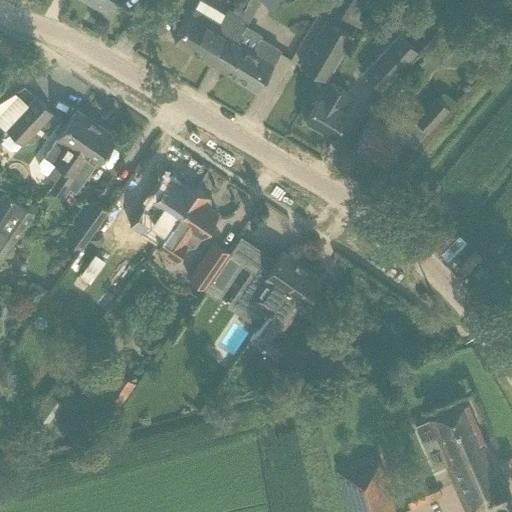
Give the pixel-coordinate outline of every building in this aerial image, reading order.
[(88,0),(110,13),(117,0),(88,0)] [(347,0),(339,15),(359,27),(375,0),(347,0)] [(193,5),(173,40),(211,63),(239,16),(226,8),(219,21),(193,5)] [(239,16),(211,63),(214,64),(255,89),(265,71),(279,48),(259,36),(252,48),(237,39),(244,27),(247,20),(239,16)] [(299,62),(325,77),(350,34),(324,19),(299,62)] [(472,30),(465,38),(476,47),(483,39),(472,30)] [(361,71),(380,90),(417,51),(397,32),(361,71)] [(341,106),(348,93),(326,80),(304,117),(332,134),(346,110),(341,106)] [(414,119),(426,129),(444,105),(434,94),(414,119)] [(7,131),(0,138),(0,141),(8,149),(15,149),(51,111),(35,96),(4,128),(7,131)] [(385,161),(402,132),(385,122),(392,111),(378,103),(372,114),(371,114),(354,143),(385,161)] [(62,168),(94,122),(75,109),(57,135),(38,162),(39,169),(45,174),(54,180),(62,168)] [(94,122),(62,168),(81,181),(94,161),(95,162),(96,160),(105,166),(110,165),(117,154),(117,149),(108,143),(113,135),(94,122)] [(152,244),(194,186),(181,177),(174,178),(157,203),(165,209),(151,229),(147,226),(140,236),(152,244)] [(217,212),(208,205),(209,204),(207,203),(206,204),(201,201),(205,196),(207,197),(208,196),(194,186),(152,244),(154,246),(156,247),(159,249),(160,247),(176,258),(186,244),(182,241),(191,227),(201,234),(203,231),(207,232),(212,224),(210,221),(217,212)] [(4,190),(0,195),(0,256),(32,210),(4,190)] [(65,237),(79,247),(106,207),(93,198),(65,237)] [(188,277),(202,287),(228,250),(213,240),(188,277)] [(265,254),(240,291),(258,303),(268,310),(300,263),(281,250),(277,255),(276,254),(275,256),(276,257),(274,261),(266,255),(265,254)] [(228,251),(208,281),(220,289),(240,259),(228,251)] [(257,327),(249,340),(258,346),(273,355),(290,336),(282,330),(300,302),(302,303),(309,293),(320,277),(300,263),(268,310),(257,327)] [(220,342),(236,353),(250,333),(233,322),(220,342)] [(277,364),(269,368),(276,378),(283,374),(277,364)] [(99,397),(115,409),(134,382),(118,371),(99,397)] [(485,503),(509,492),(502,475),(498,477),(493,465),(497,464),(487,440),(483,441),(466,401),(427,418),(447,463),(443,465),(463,511),(473,511),(486,506),(485,503)] [(335,470),(346,511),(394,511),(380,458),(335,470)]
